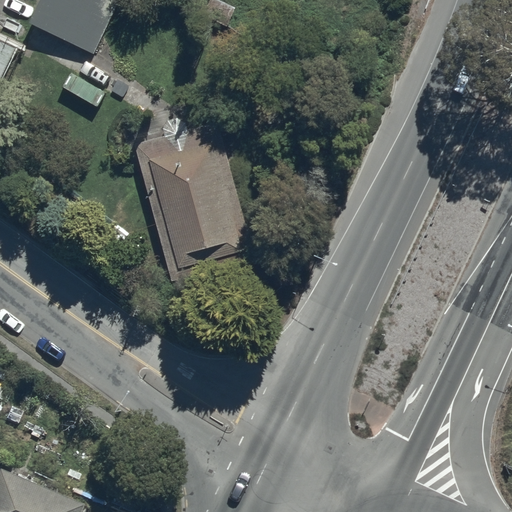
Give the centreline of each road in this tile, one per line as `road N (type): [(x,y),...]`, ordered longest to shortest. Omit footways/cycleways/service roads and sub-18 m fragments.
road 1 (motorway): [(271,448),(437,111),(482,0)]
road 2 (unclassified): [(271,448),(0,259)]
road 3 (motorway): [(511,274),(401,511)]
road 4 (secondary): [(271,448),(377,511)]
